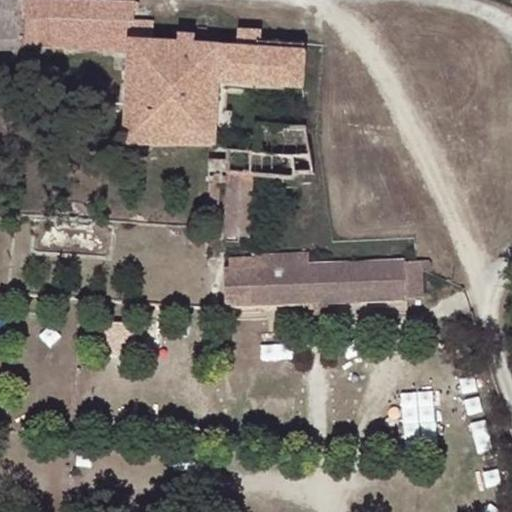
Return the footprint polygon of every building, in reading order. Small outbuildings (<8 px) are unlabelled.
[(0,0),(0,38),(18,39),(19,47),(112,55),(112,47),(129,48),(128,56),(123,143),(210,143),(213,126),(227,127),(228,111),(223,110),(226,84),(297,89),(300,44),(258,43),(259,32),(236,31),(234,49),(192,46),(191,37),(176,35),(175,45),(150,43),(149,22),(130,22),(131,3),(91,0),(0,0)] [(112,47),(112,55),(128,56),(129,48),(112,47)] [(223,161),(208,159),(207,181),(220,181),(222,173),(226,173),(222,232),(244,234),(249,177),(289,179),(291,172),(307,173),(306,165),(301,127),(278,127),(254,126),(251,151),(224,149),(223,161)] [(205,227),(190,226),(189,242),(205,243),(205,227)] [(418,274),(417,263),(305,268),(303,254),(227,258),(227,269),(221,270),(223,308),(420,298),(418,274)] [(424,261),(417,263),(418,274),(425,274),(424,261)] [(134,323),(102,321),(100,348),(132,350),(134,323)]
